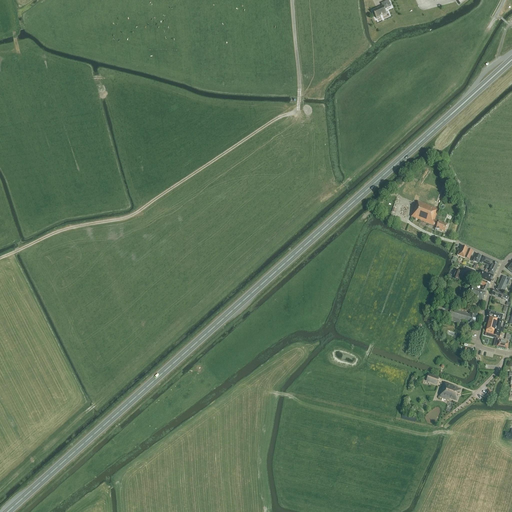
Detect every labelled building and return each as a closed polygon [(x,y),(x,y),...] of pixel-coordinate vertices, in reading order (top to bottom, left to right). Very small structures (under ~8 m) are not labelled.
[(385,10),(391,7),(389,1),(382,4),(383,6),(373,11),(376,18),(386,14),(385,10)] [(444,232),(447,225),(439,222),(438,222),(434,220),(438,210),(418,202),(416,206),(415,206),(411,217),(436,227),(436,229),(444,232)] [(470,256),(473,251),(461,246),(457,256),(464,259),(465,258),(469,260),(470,256)] [(472,258),(471,261),(473,262),(478,264),(481,256),(476,254),(474,259),(472,258)] [(494,276),(499,264),(484,257),(484,258),(481,263),(487,265),(485,269),(489,271),(488,273),(494,276)] [(459,281),(463,273),(456,270),(453,278),(459,281)] [(490,283),(494,276),(489,274),(488,274),(481,271),(478,277),(490,283)] [(507,286),(510,280),(503,277),(500,283),(507,286)] [(486,292),(490,284),(476,278),(475,281),(477,282),(477,284),(483,286),(481,290),(486,292)] [(504,292),(507,286),(500,283),(497,289),(504,292)] [(482,301),(486,293),(471,286),(466,296),(470,298),(471,296),(482,301)] [(507,300),(508,297),(493,290),(492,295),(500,299),(501,298),(507,300)] [(460,295),(453,292),(451,299),(459,303),(462,298),(459,297),(460,295)] [(451,310),(443,308),(448,298),(442,295),(433,315),(440,317),(451,321),(460,324),(461,321),(463,321),(467,322),(466,324),(473,327),(475,322),(475,320),(477,315),(470,313),(469,314),(468,314),(468,315),(460,312),(457,311),(457,312),(451,310)] [(490,317),(486,333),(498,336),(502,320),(503,315),(489,312),(487,317),(490,317)] [(507,350),(509,342),(498,339),(496,347),(507,350)] [(439,378),(428,374),(426,381),(436,385),(439,378)] [(456,401),(460,391),(456,389),(457,388),(454,387),(444,383),(440,392),(441,393),(440,397),(449,400),(450,398),(456,401)]
